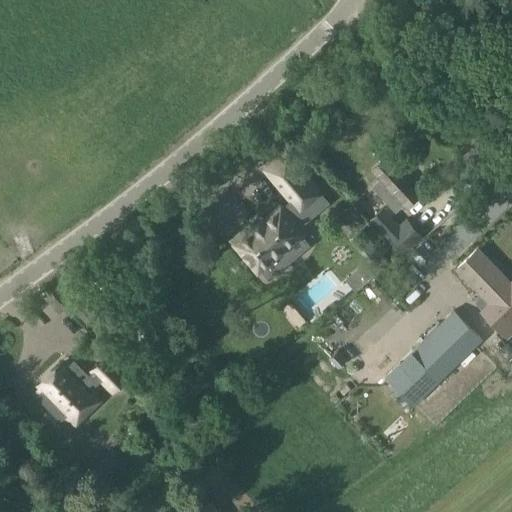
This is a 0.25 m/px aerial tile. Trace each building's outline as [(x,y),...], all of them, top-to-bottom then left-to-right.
[(414,161),(398,144),(387,156),(386,155),(371,170),(379,179),(372,186),(396,210),(403,203),(406,206),(421,191),(403,172),(414,161)] [(253,262),(258,267),(273,255),(275,257),(288,246),(286,243),(301,231),(297,226),(309,216),(302,207),(320,192),(286,152),(266,168),(293,200),(283,209),(280,206),(264,220),(262,217),(250,226),(253,229),(237,243),(242,248),(239,250),(251,264),(253,262)] [(385,213),(372,225),(397,252),(410,240),(416,248),(438,228),(429,218),(416,231),(405,219),(398,226),(385,213)] [(477,248),(457,267),(490,302),(482,310),(509,339),(511,336),(511,280),(507,286),(499,277),(502,273),(477,248)] [(453,308),(384,375),(414,405),(483,339),(453,308)] [(506,360),(511,354),(511,353),(503,344),(497,350),(506,360)] [(61,362),(39,384),(42,387),(36,392),(64,420),(70,413),(77,420),(99,398),(92,392),(99,385),(96,382),(102,376),(113,388),(125,377),(106,357),(93,369),(94,370),(88,376),(71,358),(64,365),(61,362)] [(103,492),(129,466),(114,451),(88,477),(103,492)] [(200,511),(190,498),(170,511),(200,511)]
